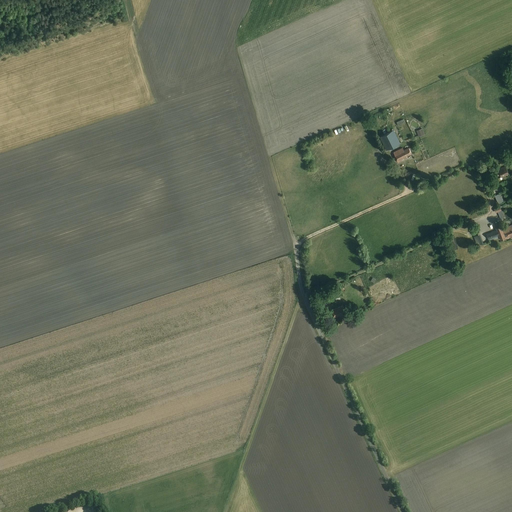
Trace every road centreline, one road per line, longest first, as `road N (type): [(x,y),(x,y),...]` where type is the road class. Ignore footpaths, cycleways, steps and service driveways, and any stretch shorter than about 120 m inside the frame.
road 1 (unclassified): [(402,511),(307,306),(295,249),(406,193)]
road 2 (track): [(305,301),(224,511)]
road 3 (track): [(303,296),(487,215),(491,200)]
